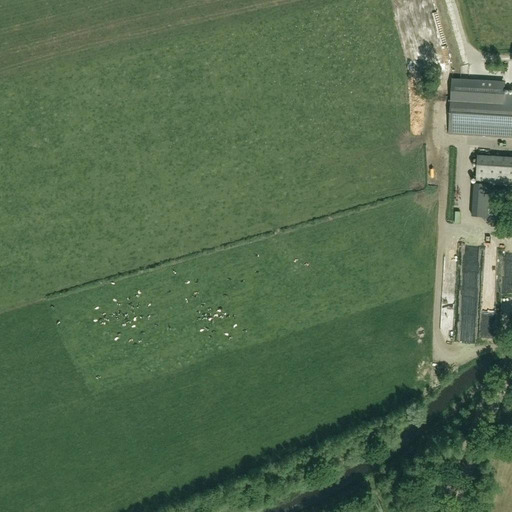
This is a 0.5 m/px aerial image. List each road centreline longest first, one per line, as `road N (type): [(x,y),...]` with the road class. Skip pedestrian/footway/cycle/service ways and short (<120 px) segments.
road 1 (track): [(480,436),(304,511)]
road 2 (unclassified): [(452,511),(511,358)]
